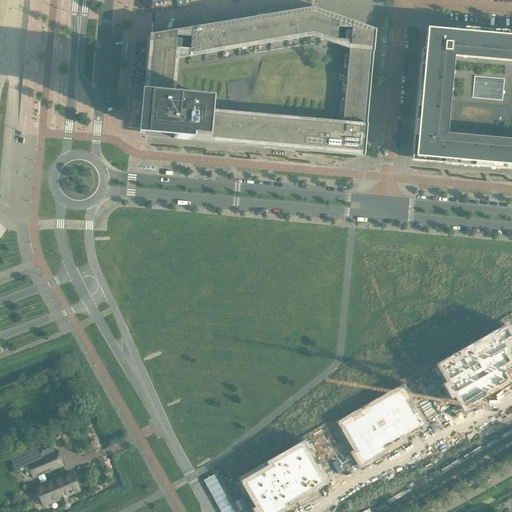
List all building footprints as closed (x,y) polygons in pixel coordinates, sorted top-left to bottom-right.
[(148,36),(139,136),(363,156),(374,31),(312,8),(312,0),(152,0),(152,2),(148,36)] [(511,32),(454,28),(454,31),(426,29),(424,49),(421,49),(411,155),(418,156),(418,161),(430,163),(430,159),(511,166),(511,32)] [(467,351),(439,367),(462,406),(502,383),(505,329),(467,351)] [(371,410),(343,427),(363,462),(384,451),(382,448),(419,426),(399,390),(369,407),(371,410)] [(65,496),(79,491),(71,473),(47,483),(43,473),(62,465),(56,452),(54,452),(49,441),(38,446),(37,445),(12,455),(9,456),(16,473),(19,471),(28,468),(33,478),(37,476),(41,486),(35,488),(43,506),(59,499),(62,507),(65,508),(68,507),(69,504),(65,496)] [(273,467),(244,483),(260,511),(277,511),(285,507),(283,504),(321,483),(300,447),(271,464),(273,467)]
